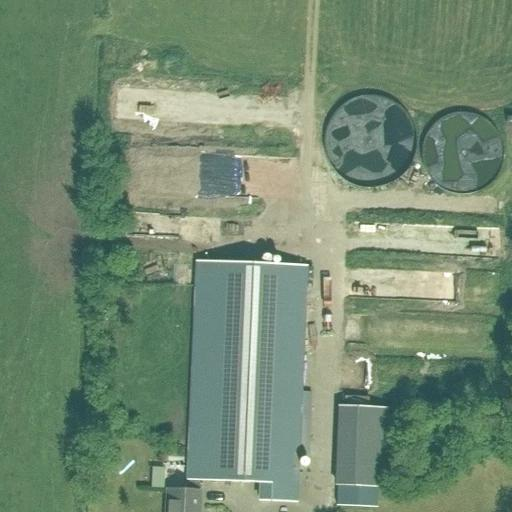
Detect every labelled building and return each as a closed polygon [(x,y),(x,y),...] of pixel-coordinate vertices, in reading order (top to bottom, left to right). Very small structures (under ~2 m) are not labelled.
[(406,116),(401,110),(395,106),(389,102),(382,99),(374,97),(366,97),(359,98),(351,101),(345,104),(339,109),(333,114),(329,121),(326,128),(324,135),(323,143),(324,150),(326,158),(329,165),(334,172),(339,177),(345,182),(352,185),(360,187),(367,188),(375,188),(383,186),(390,183),(397,179),(402,174),(407,168),(411,161),(413,154),(414,146),(414,138),(413,130),(410,123),(406,116)] [(499,128),(488,118),(475,111),(460,110),(446,114),(435,121),(426,132),(421,145),(420,158),(423,172),(431,184),(443,193),(457,198),(472,198),(486,193),(497,183),(505,170),(508,156),(506,141),(499,128)] [(218,193),(216,157),(198,158),(200,194),(218,193)] [(165,511),(197,511),(199,491),(198,491),(199,481),(295,485),(304,267),(197,262),(188,480),(188,491),(166,490),(165,511)] [(384,411),(334,410),(333,493),(382,494),(384,411)]
